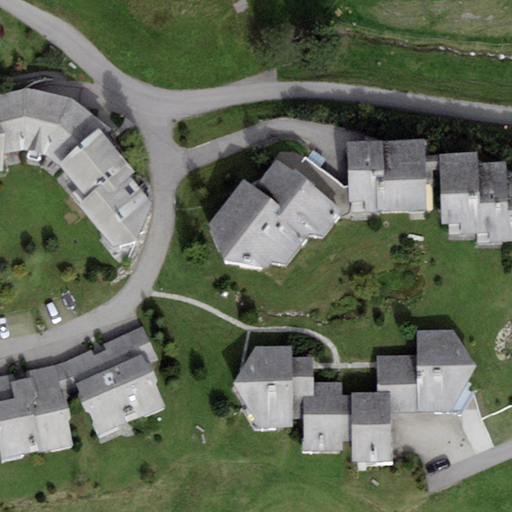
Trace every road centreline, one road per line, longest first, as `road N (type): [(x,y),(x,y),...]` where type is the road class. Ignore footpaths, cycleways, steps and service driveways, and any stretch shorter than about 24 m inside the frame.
road 1 (residential): [(511,114),(301,91),(159,100)]
road 2 (residential): [(159,100),(163,213),(137,288),(95,317),(0,351)]
road 3 (residential): [(159,100),(125,87),(61,35),(0,0)]
